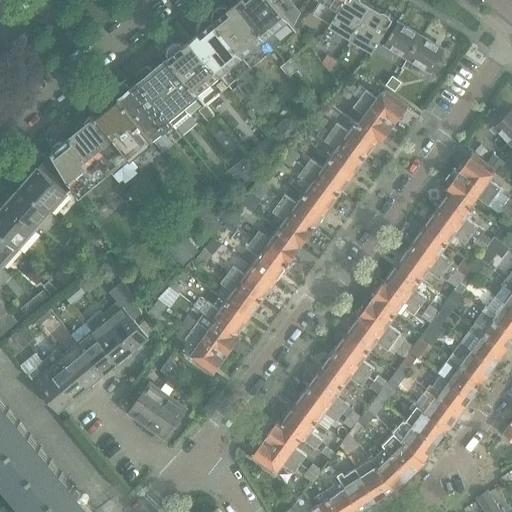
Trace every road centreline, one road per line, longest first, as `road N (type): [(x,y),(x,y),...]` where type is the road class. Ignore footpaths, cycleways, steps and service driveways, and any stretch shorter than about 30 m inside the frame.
road 1 (residential): [(203,447),(312,293),(342,288),(511,36)]
road 2 (tertiary): [(0,146),(156,0)]
road 3 (residential): [(418,511),(511,367)]
